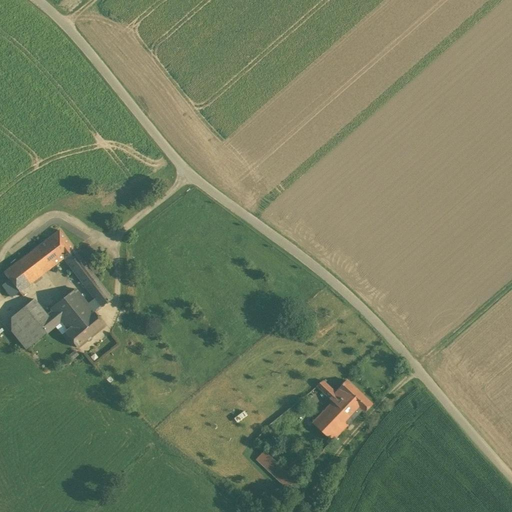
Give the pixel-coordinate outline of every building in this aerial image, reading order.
[(19,292),(63,259),(74,251),(75,251),(59,230),(4,273),(19,292)] [(68,265),(79,256),(75,251),(74,251),(63,259),(68,265)] [(98,303),(101,308),(112,299),(79,256),(68,265),(84,286),(82,288),(92,300),(94,304),(97,302),(98,303)] [(87,304),(75,290),(51,308),(52,311),(61,321),(68,330),(65,333),(76,347),(104,325),(94,313),(87,304)] [(38,324),(47,315),(34,299),(11,318),(11,332),(26,350),(46,334),(38,324)] [(87,304),(94,313),(96,311),(93,307),(98,303),(97,302),(94,304),(92,300),(87,304)] [(61,321),(52,311),(47,315),(38,324),(46,334),(61,321)] [(64,355),(69,360),(77,353),(73,347),(64,355)] [(317,386),(334,402),(353,421),(363,410),(366,413),(373,404),(348,381),(336,393),(324,381),(317,386)] [(353,421),(334,402),(313,423),(333,442),(353,421)] [(258,457),(289,486),(297,477),(267,448),(258,457)]
